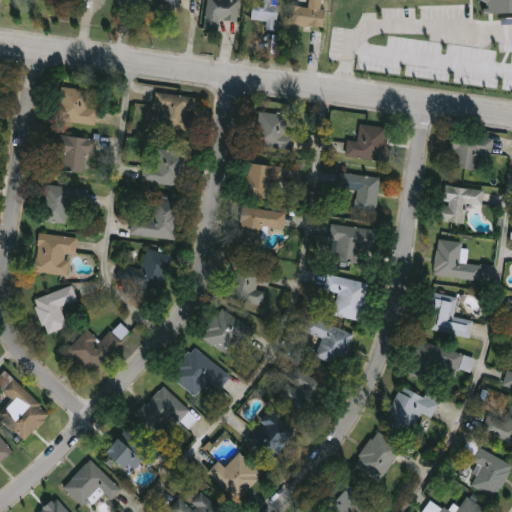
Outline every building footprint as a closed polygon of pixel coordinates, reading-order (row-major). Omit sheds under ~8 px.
[(179,0),(178,9),(164,7),(164,0),(179,0)] [(240,0),(238,21),(220,19),(218,31),(204,29),(207,0),(240,0)] [(253,19),(253,0),(279,0),(278,29),(266,28),(267,20),(253,19)] [(309,6),(309,0),(323,0),(324,25),(296,26),(296,6),(309,6)] [(511,0),(473,0),(474,0),(475,0),(483,0),(483,14),(511,13),(511,0)] [(58,88),(89,91),(87,107),(96,108),(95,124),(55,121),(58,88)] [(192,132),(160,128),(162,109),(153,108),(155,92),(196,97),(192,132)] [(293,149),(256,146),(258,112),(287,114),(285,133),(294,133),(293,149)] [(389,127),(387,160),(345,158),(347,138),(356,139),(357,125),(389,127)] [(451,167),(452,134),(493,135),(492,159),(482,158),(481,168),(451,167)] [(96,139),(95,155),(86,154),(84,173),(57,170),(61,135),(96,139)] [(155,167),(156,150),(186,151),(185,186),(143,185),(144,167),(155,167)] [(270,185),(269,199),(245,197),(249,163),(286,167),(284,186),(270,185)] [(375,214),(354,211),(357,191),(340,189),(342,172),(380,178),(375,214)] [(73,188),(67,224),(42,219),(48,184),(73,188)] [(464,223),(441,221),(445,185),(484,189),(482,205),(466,204),(464,223)] [(175,241),(130,234),(132,218),(152,221),(155,199),(180,202),(175,241)] [(237,249),(243,206),(285,212),(283,230),(262,227),(258,252),(237,249)] [(376,231),(373,252),(362,250),(360,263),(326,258),(332,224),(376,231)] [(68,275),(34,272),(38,233),(77,237),(75,254),(70,254),(68,275)] [(482,266),(480,281),(434,276),(438,239),(462,242),(460,263),(482,266)] [(174,256),(164,293),(115,281),(120,263),(141,269),(147,249),(174,256)] [(271,271),(263,305),(227,297),(235,263),(271,271)] [(337,294),(323,291),(326,275),(368,283),(361,321),(333,315),(337,294)] [(34,297),(72,286),(76,301),(61,306),(67,327),(44,334),(34,297)] [(471,324),(469,337),(430,331),(436,294),(457,297),(453,321),(471,324)] [(201,338),(219,308),(253,329),(242,347),(234,342),(227,354),(201,338)] [(355,334),(342,368),(315,357),(323,338),(304,331),(310,316),(355,334)] [(67,350),(87,329),(100,342),(119,322),(131,332),(93,373),(67,350)] [(464,355),(455,382),(415,368),(424,341),(464,355)] [(231,376),(220,390),(208,381),(195,397),(170,376),(194,346),(231,376)] [(279,395),(298,368),(325,386),(306,414),(279,395)] [(508,370),(511,371),(511,387),(503,385),(508,370)] [(0,415),(0,412),(11,401),(0,390),(0,376),(5,371),(50,413),(25,440),(0,415)] [(440,399),(432,417),(420,412),(411,434),(385,423),(402,383),(440,399)] [(162,385),(193,414),(183,425),(177,419),(160,437),(135,415),(162,385)] [(511,441),(482,430),(488,415),(504,421),(510,405),(511,405),(511,441)] [(244,439),(271,410),(296,433),(269,462),(244,439)] [(149,467),(137,455),(124,468),(106,451),(129,425),(161,454),(149,467)] [(401,450),(379,482),(353,465),(375,433),(401,450)] [(0,437),(13,451),(0,462),(0,437)] [(511,467),(496,499),(472,487),(483,465),(462,455),(470,440),(479,445),(478,447),(511,464),(511,467)] [(262,473),(240,499),(215,478),(237,452),(262,473)] [(111,499),(101,490),(84,508),(63,487),(90,459),(121,489),(111,499)] [(372,507),(367,511),(333,511),(323,502),(345,480),(372,507)] [(180,498),(188,506),(202,491),(223,511),(171,511),(169,510),(180,498)] [(36,511),(55,496),(68,511),(36,511)] [(487,510),(485,511),(424,511),(431,501),(448,511),(457,511),(466,497),(487,510)]
